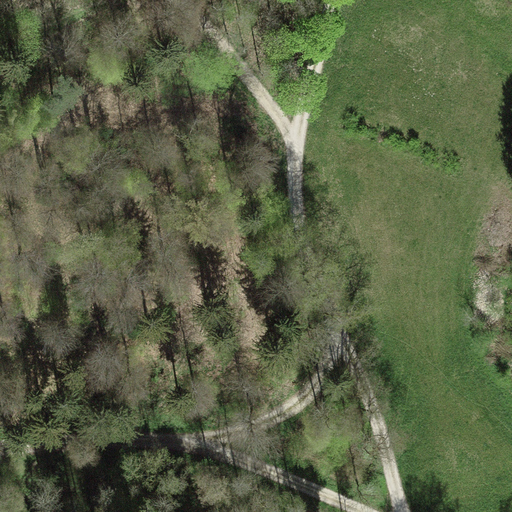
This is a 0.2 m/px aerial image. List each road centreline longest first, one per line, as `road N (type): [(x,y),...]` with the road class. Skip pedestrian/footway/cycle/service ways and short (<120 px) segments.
road 1 (track): [(403,511),(298,215),(296,144),(330,0)]
road 2 (track): [(0,449),(200,440),(367,511)]
road 3 (track): [(200,440),(293,407),(324,377),(337,328)]
road 4 (track): [(296,144),(182,0)]
